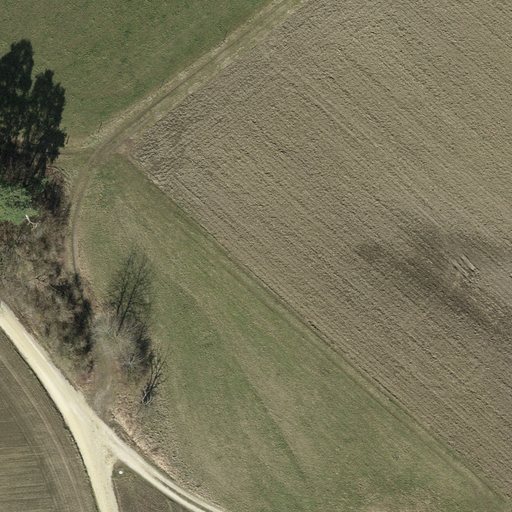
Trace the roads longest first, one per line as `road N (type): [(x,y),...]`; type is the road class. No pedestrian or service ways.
road 1 (track): [(0,141),(59,157),(122,132),(285,0)]
road 2 (track): [(122,132),(81,183),(72,258),(93,327),(117,366),(87,406)]
road 3 (track): [(87,406),(143,460),(223,511)]
road 4 (track): [(0,309),(87,406)]
